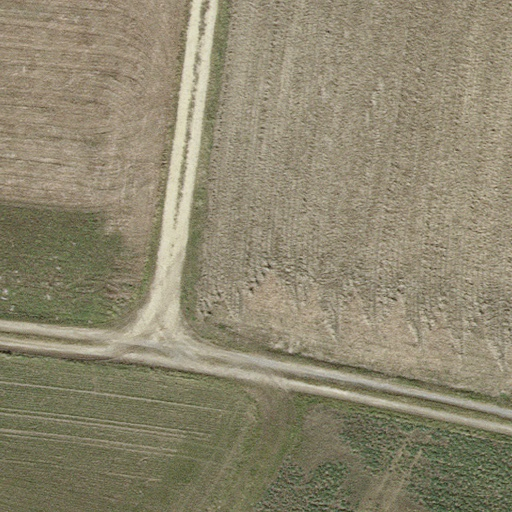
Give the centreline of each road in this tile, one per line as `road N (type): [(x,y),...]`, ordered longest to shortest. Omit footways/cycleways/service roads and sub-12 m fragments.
road 1 (track): [(211,0),(166,352)]
road 2 (track): [(511,425),(166,352)]
road 3 (track): [(0,333),(166,352)]
road 4 (track): [(254,511),(329,389)]
